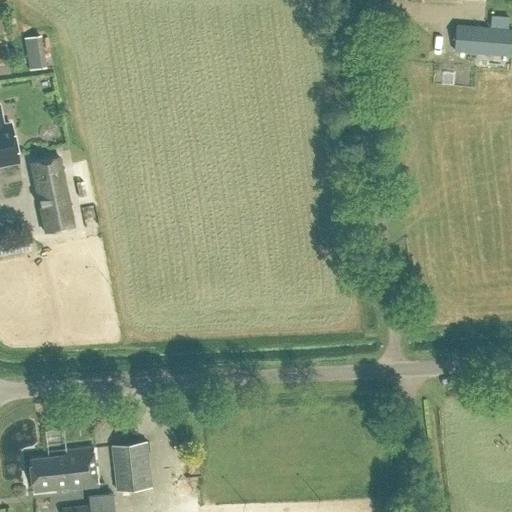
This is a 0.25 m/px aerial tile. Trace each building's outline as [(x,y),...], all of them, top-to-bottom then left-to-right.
[(511,56),(511,55),(511,28),(457,24),(455,52),(511,56)] [(22,38),(28,70),(45,67),(39,35),(22,38)] [(5,126),(1,107),(0,107),(0,159),(0,160),(1,166),(20,162),(12,124),(5,126)] [(45,234),(74,228),(61,160),(33,165),(45,234)] [(91,206),(93,228),(103,227),(102,205),(91,206)] [(117,490),(153,486),(148,441),(112,445),(117,490)] [(38,495),(100,489),(96,449),(68,452),(68,458),(35,461),(38,495)] [(115,511),(115,503),(64,506),(64,511),(115,511)]
